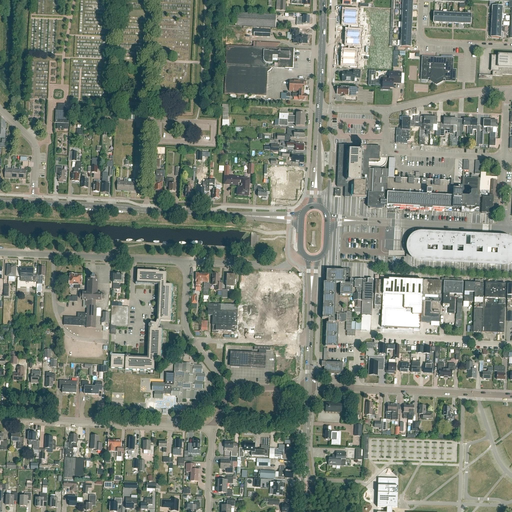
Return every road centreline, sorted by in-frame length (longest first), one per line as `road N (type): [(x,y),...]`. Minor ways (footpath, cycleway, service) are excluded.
road 1 (unclassified): [(0,419),(210,429)]
road 2 (residential): [(511,344),(366,334),(357,338),(355,388)]
road 3 (residential): [(0,253),(187,261)]
road 4 (residential): [(504,157),(385,151),(385,111)]
road 5 (unclassified): [(511,395),(355,388)]
road 6 (tertiary): [(504,228),(354,221)]
road 7 (residential): [(230,389),(188,334),(187,261)]
road 8 (residential): [(511,46),(422,42),(420,0)]
road 9 (tertiary): [(146,210),(271,217)]
road 10 (unclassified): [(385,111),(507,89)]
